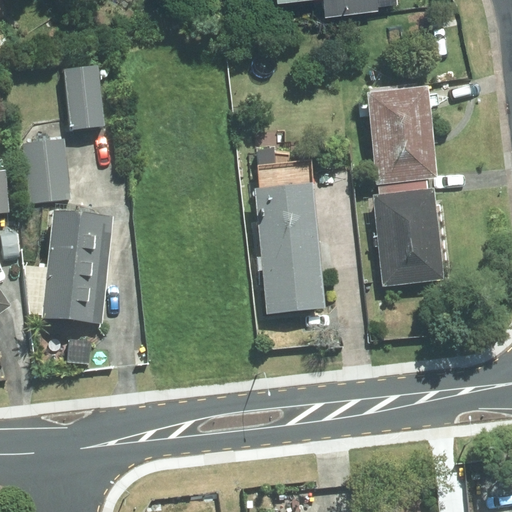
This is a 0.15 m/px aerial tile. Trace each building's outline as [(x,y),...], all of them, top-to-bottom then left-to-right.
[(326,0),(327,12),(379,6),(378,0),(326,0)] [(103,129),(97,68),(63,72),(69,132),(103,129)] [(365,91),(376,186),(426,180),(437,179),(427,89),(413,91),(412,85),(365,91)] [(70,199),(63,140),(19,144),(25,204),(70,199)] [(0,316),(12,308),(0,291),(0,217),(12,217),(9,175),(0,175),(0,316)] [(427,192),(426,180),(376,186),(378,197),(372,198),(382,289),(445,282),(434,190),(427,192)] [(256,192),(268,316),(328,310),(316,186),(256,192)] [(102,326),(115,219),(54,212),(42,318),(102,326)] [(66,363),(88,365),(91,343),(68,341),(66,363)]
